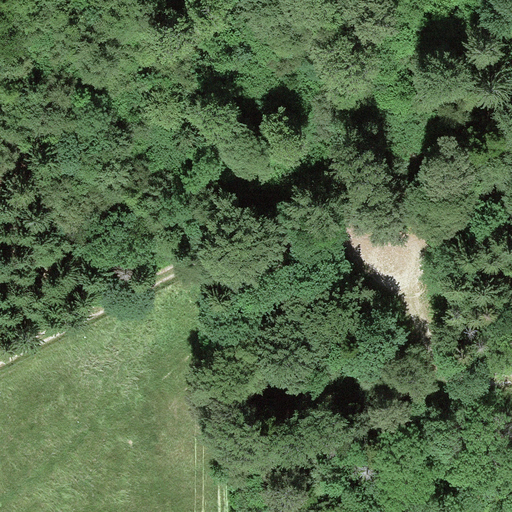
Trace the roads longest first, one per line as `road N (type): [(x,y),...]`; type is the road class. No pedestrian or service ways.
road 1 (track): [(0,358),(253,234),(318,232),(390,278)]
road 2 (track): [(511,194),(390,278),(435,347),(485,387),(511,382)]
